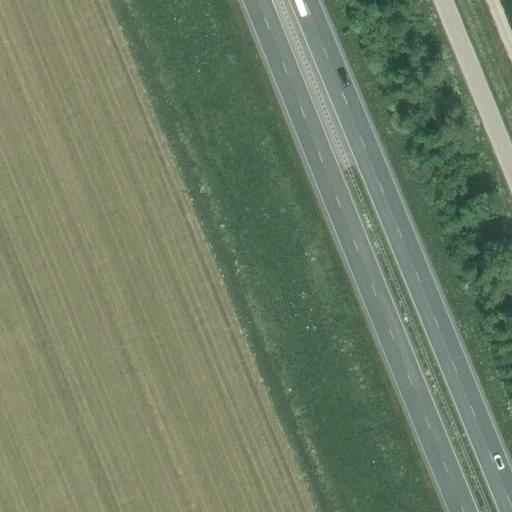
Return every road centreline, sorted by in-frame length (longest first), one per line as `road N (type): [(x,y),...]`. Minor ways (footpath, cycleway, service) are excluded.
road 1 (trunk): [(511,511),(302,0)]
road 2 (trunk): [(257,0),(465,511)]
road 3 (unclassified): [(511,171),(442,0)]
